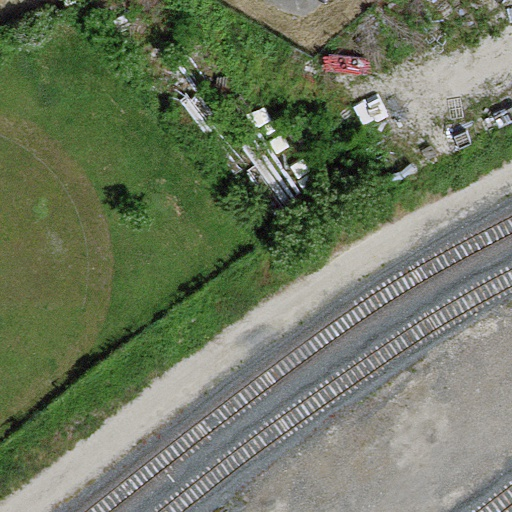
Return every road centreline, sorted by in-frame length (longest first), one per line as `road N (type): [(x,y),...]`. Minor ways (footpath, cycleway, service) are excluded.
road 1 (track): [(26,511),(318,283),(511,173)]
road 2 (track): [(389,511),(511,419)]
